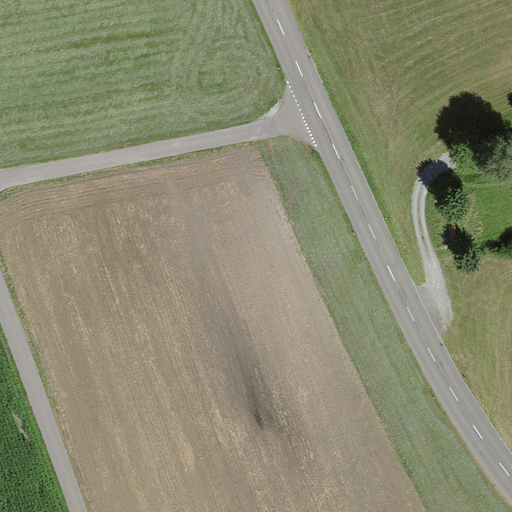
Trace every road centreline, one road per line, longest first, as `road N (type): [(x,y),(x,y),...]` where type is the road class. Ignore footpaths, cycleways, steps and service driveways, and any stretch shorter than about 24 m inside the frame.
road 1 (tertiary): [(268,0),(441,377),(511,475)]
road 2 (track): [(0,180),(269,128),(318,111)]
road 3 (residential): [(0,304),(74,511)]
